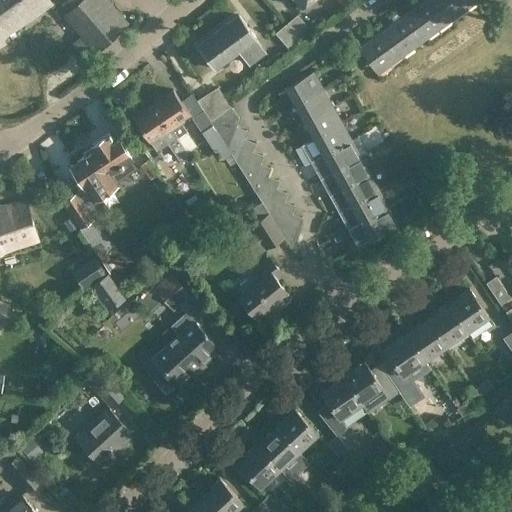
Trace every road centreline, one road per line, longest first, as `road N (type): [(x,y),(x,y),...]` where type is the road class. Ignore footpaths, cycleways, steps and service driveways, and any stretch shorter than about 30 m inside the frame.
road 1 (residential): [(352,302),(254,115),(254,97),(386,0)]
road 2 (residential): [(121,511),(352,302)]
road 3 (residential): [(0,150),(189,0)]
road 4 (residential): [(352,302),(511,201)]
